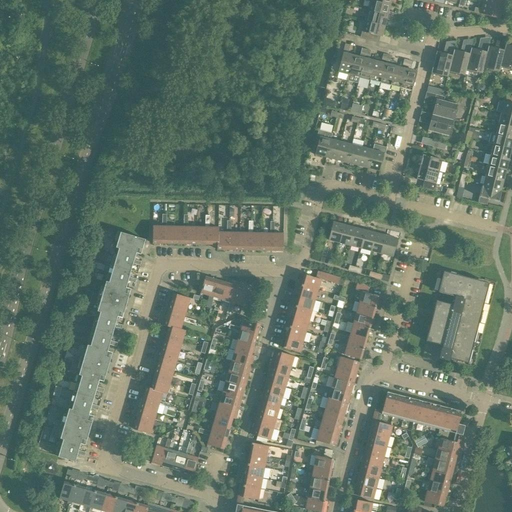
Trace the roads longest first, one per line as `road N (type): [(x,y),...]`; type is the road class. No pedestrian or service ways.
road 1 (secondary): [(0,451),(133,0)]
road 2 (residential): [(214,511),(212,498),(103,460),(158,266),(286,270)]
road 3 (secondary): [(96,0),(0,326)]
road 4 (residential): [(485,402),(373,378),(334,511)]
road 5 (residential): [(390,201),(325,189),(303,259),(286,270)]
road 6 (residential): [(390,201),(427,50)]
